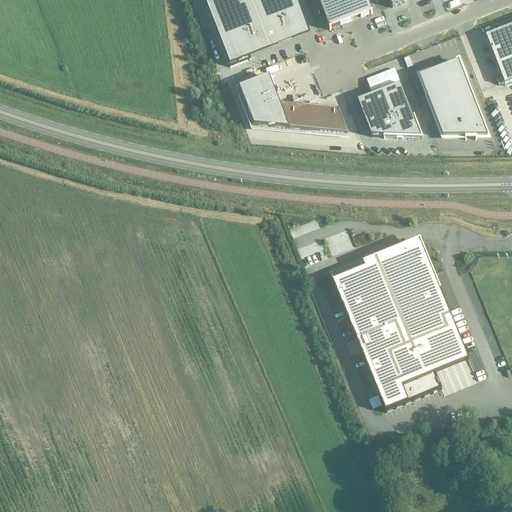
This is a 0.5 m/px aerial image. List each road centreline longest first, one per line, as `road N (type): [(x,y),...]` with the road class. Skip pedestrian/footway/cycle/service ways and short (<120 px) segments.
road 1 (primary): [(511,184),(263,174),(100,142),(0,111)]
road 2 (residential): [(508,0),(337,65)]
road 3 (unclassified): [(511,405),(448,234)]
